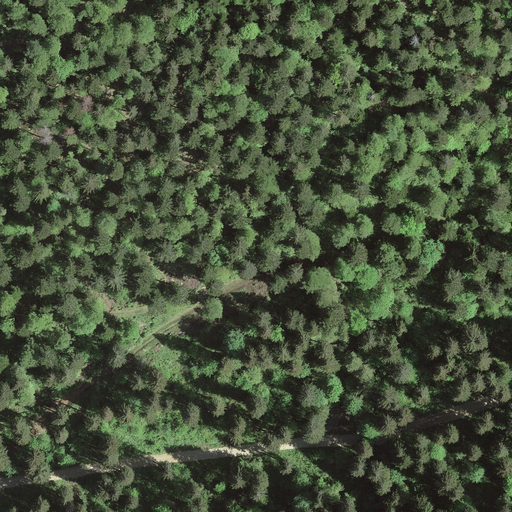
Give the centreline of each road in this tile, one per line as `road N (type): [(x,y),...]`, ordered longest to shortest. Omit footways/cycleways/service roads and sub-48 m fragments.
road 1 (track): [(0,459),(173,325),(236,287),(306,258),(511,201)]
road 2 (track): [(511,393),(310,441),(0,485)]
road 3 (track): [(0,344),(236,287)]
road 4 (track): [(152,0),(0,47)]
